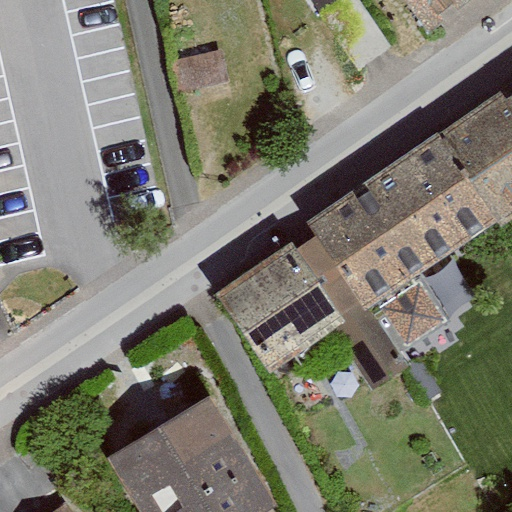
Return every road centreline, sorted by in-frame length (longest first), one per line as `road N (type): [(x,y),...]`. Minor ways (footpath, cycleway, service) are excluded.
road 1 (residential): [(511,27),(117,307)]
road 2 (residential): [(117,307),(8,384)]
